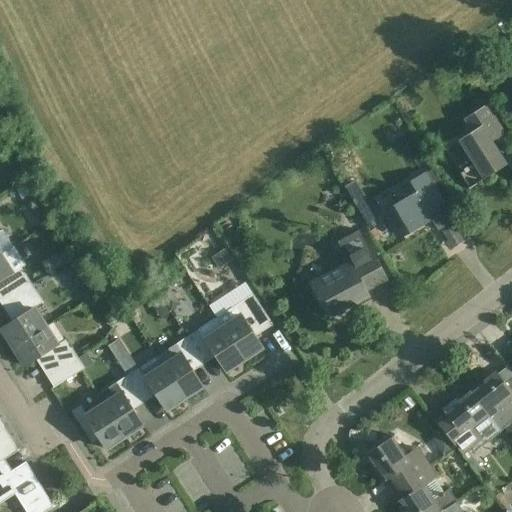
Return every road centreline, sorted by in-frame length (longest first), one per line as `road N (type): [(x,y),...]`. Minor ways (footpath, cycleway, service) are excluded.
road 1 (residential): [(333,511),(314,454),(324,431),(511,285)]
road 2 (residential): [(297,511),(229,405),(123,472)]
